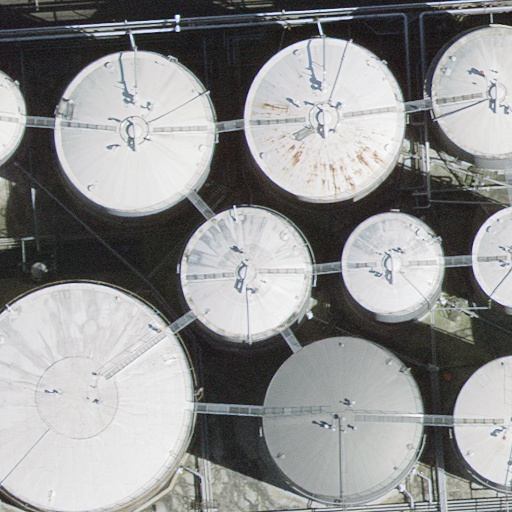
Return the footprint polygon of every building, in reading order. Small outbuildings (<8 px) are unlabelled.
[(511,52),(488,48),(466,54),(447,67),(434,85),(428,107),(429,129),(439,150),(455,166),(475,176),(493,179),(511,175),(511,52)] [(343,64),(323,62),(295,66),(271,80),(253,102),(243,128),(244,162),(256,187),(275,207),(300,220),(327,223),(354,217),(378,201),(395,179),(404,148),(401,120),(389,95),(368,76),(343,64)] [(155,72),(122,67),(95,73),(72,88),(55,110),(47,136),(48,164),(59,190),(78,210),(103,222),(123,226),(151,222),(175,208),(194,188),(204,162),(205,134),(196,108),(179,87),(155,72)] [(0,172),(9,162),(15,148),(16,130),(10,113),(0,98),(0,172)] [(250,224),(226,224),(204,232),(187,246),(175,265),(171,288),(172,303),(181,324),(197,341),(217,351),(235,354),(258,350),(278,339),(293,322),(302,291),(299,268),(288,248),(271,233),(250,224)] [(511,232),(504,234),(490,243),(479,256),(474,272),(474,285),(478,301),(488,315),(502,324),(511,326),(511,232)] [(395,240),(382,239),(365,242),(350,251),(339,265),(333,281),(334,302),(342,318),(354,331),(370,338),(384,339),(401,336),(416,327),(427,313),(433,293),(432,275),(424,260),(411,247),(395,240)] [(98,316),(63,313),(25,323),(0,340),(0,511),(147,511),(172,483),(186,433),(182,393),(164,358),(134,331),(98,316)] [(355,364),(326,362),(299,370),(276,386),(265,402),(255,428),(255,456),(260,475),(276,498),(296,511),(373,511),(384,506),(403,485),(414,457),(414,429),(401,396),(381,376),(355,364)] [(511,377),(491,381),(471,392),(457,410),(449,431),(448,452),(455,474),(470,492),(489,504),(509,508),(511,507),(511,377)]
